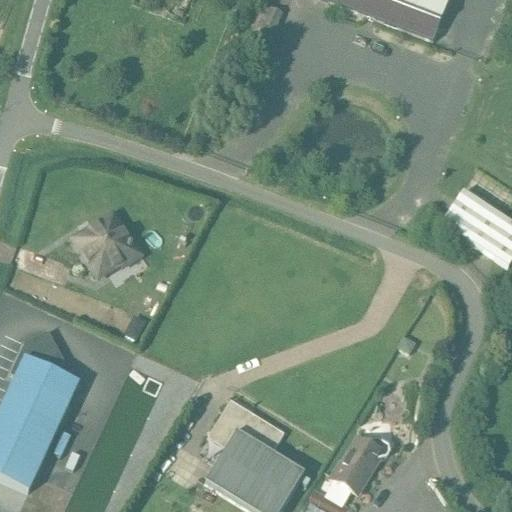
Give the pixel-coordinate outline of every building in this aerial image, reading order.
[(313,0),(433,46),(450,0),(313,0)] [(258,7),(241,53),(263,62),(281,16),(258,7)] [(509,273),(511,269),(511,227),(465,197),(444,229),(509,273)] [(112,219),(74,243),(98,281),(122,266),(118,259),(132,251),(112,219)] [(130,325),(122,339),(135,345),(145,326),(138,322),(130,325)] [(404,342),(397,353),(408,360),(415,348),(404,342)] [(0,483),(28,496),(78,388),(57,378),(64,364),(59,355),(33,343),(24,348),(10,379),(15,381),(0,413),(0,483)] [(283,511),(304,479),(272,458),(284,437),(230,405),(207,442),(226,454),(205,487),(244,511),(283,511)] [(339,468),(329,484),(357,501),(379,465),(379,464),(386,462),(389,457),(388,451),(377,444),(370,445),(368,450),(357,443),(341,469),(339,468)] [(311,511),(349,511),(350,511),(314,493),(306,509),(311,511)]
